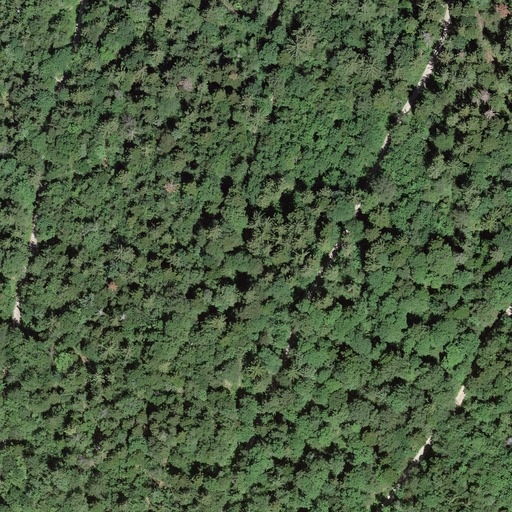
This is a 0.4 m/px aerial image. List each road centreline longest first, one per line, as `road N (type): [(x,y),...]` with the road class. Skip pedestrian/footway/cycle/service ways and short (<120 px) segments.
road 1 (track): [(446,0),(273,387),(226,511)]
road 2 (track): [(84,0),(21,304),(0,482)]
road 3 (track): [(384,511),(511,310)]
